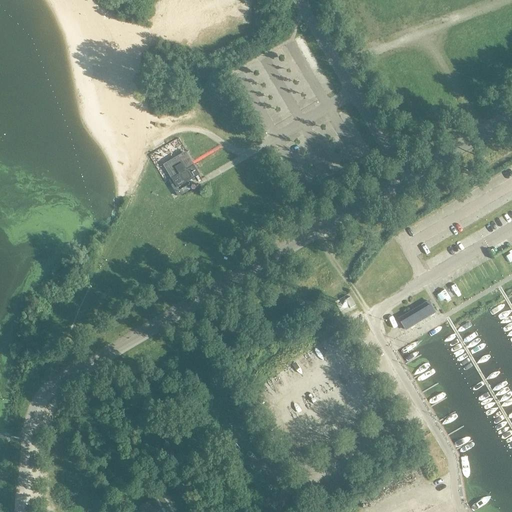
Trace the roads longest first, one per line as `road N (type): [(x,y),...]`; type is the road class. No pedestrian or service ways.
road 1 (unclassified): [(23,511),(33,416),(44,398),(404,181)]
road 2 (unclassified): [(298,0),(404,181)]
road 3 (unclassified): [(511,229),(364,315)]
road 4 (unclassified): [(511,276),(384,350)]
road 5 (unclassified): [(404,181),(511,117)]
